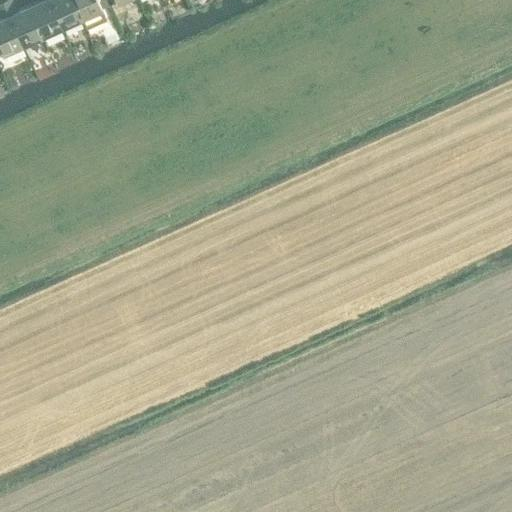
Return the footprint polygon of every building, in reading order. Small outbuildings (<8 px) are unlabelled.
[(41,36),(27,5),(17,9),(13,0),(3,0),(1,1),(21,45),(41,36)] [(41,36),(61,27),(48,0),(36,0),(27,5),(41,36)] [(80,18),(72,0),(48,0),(61,27),(80,18)] [(105,20),(100,9),(101,8),(97,0),(72,0),(80,18),(81,18),(86,29),(105,20)] [(0,50),(1,53),(21,45),(1,1),(0,1),(0,50)]
